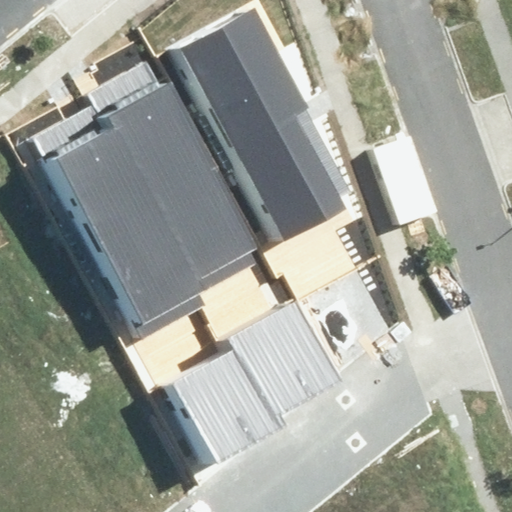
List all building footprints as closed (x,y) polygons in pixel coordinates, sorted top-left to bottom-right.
[(186,51),(281,239),(350,205),(255,16),(186,51)] [(115,114),(123,129),(199,281),(259,251),(175,84),(115,114)] [(123,129),(61,160),(146,329),(208,298),(199,281),(123,129)] [(239,346),(277,413),(342,380),(299,305),(235,341),(239,346)] [(174,382),(217,457),(281,421),(277,413),(239,346),(174,382)]
